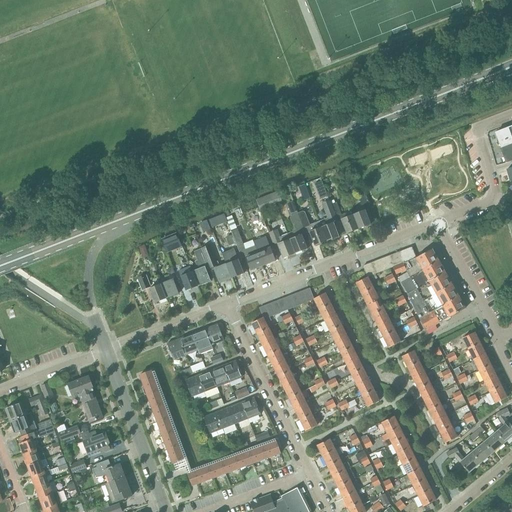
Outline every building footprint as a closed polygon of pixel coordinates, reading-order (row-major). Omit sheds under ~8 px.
[(511,137),(508,129),(496,133),(502,147),(500,148),(505,163),(511,160),(511,137)] [(298,187),(301,196),(308,193),(304,185),(298,187)] [(281,201),(278,192),(256,200),(256,201),(260,209),(281,201)] [(364,210),(353,215),(359,229),(371,224),(366,211),(371,209),(365,192),(358,194),(364,210)] [(327,219),(319,222),(327,241),(339,237),(334,223),(338,222),(331,205),(332,204),(330,201),(322,204),(327,219)] [(332,204),(331,205),(338,222),(341,220),(347,234),(359,229),(353,215),(347,217),(345,213),(342,215),(337,202),(332,204)] [(303,211),(298,213),(301,221),(302,223),(301,223),(306,234),(310,233),(315,246),(327,241),(319,222),(310,225),(305,213),(303,211)] [(293,232),(287,234),(295,254),(307,249),(302,236),(306,234),(301,223),(302,223),(301,221),(298,213),(291,216),(290,219),(294,229),(293,232)] [(262,243),(256,246),(263,265),(275,261),(270,248),(274,246),(272,240),(269,233),(264,221),(259,223),(257,224),(256,225),(256,226),(256,227),(256,228),(262,243)] [(237,229),(231,231),(231,232),(232,232),(233,235),(242,259),(246,257),(251,270),(263,265),(256,246),(245,250),(237,229)] [(278,229),(269,233),(272,240),(274,246),(278,245),(283,258),(295,254),(287,234),(281,237),(278,229)] [(231,232),(226,234),(228,237),(227,237),(236,260),(226,264),(232,278),(244,274),(239,260),(242,259),(233,235),(232,232),(231,232)] [(177,233),(162,239),(167,253),(183,247),(177,233)] [(210,245),(202,248),(202,249),(209,268),(210,268),(211,270),(214,269),(220,283),(232,278),(226,264),(220,266),(218,261),(216,261),(210,245)] [(416,258),(412,247),(406,249),(411,261),(416,258)] [(198,269),(192,271),(198,285),(210,281),(205,269),(209,268),(202,249),(194,252),(198,261),(195,262),(198,269)] [(399,265),(394,267),(396,275),(397,274),(406,271),(407,273),(399,277),(401,282),(439,261),(432,249),(424,254),(416,258),(411,261),(405,263),(399,265)] [(405,263),(411,261),(406,249),(400,252),(405,263)] [(399,265),(405,263),(400,252),(395,254),(399,265)] [(393,267),(394,267),(399,265),(395,254),(389,256),(393,267)] [(385,271),(391,268),(386,257),(380,259),(385,271)] [(375,262),(379,273),(385,271),(380,259),(375,262)] [(407,294),(445,273),(439,261),(401,282),(402,282),(401,283),(407,294)] [(374,275),(379,273),(375,262),(369,264),(374,275)] [(369,277),(374,275),(369,264),(363,266),(368,277),(369,277)] [(190,266),(178,271),(186,290),(198,285),(192,271),(190,266)] [(413,306),(452,284),(445,273),(407,294),(413,306)] [(143,290),(151,287),(146,275),(138,278),(143,290)] [(373,287),(369,277),(368,277),(356,283),(361,293),(373,287)] [(161,284),(166,298),(178,293),(173,279),(161,284)] [(154,303),(166,298),(161,284),(149,289),(154,303)] [(420,318),(459,296),(452,284),(413,306),(420,318)] [(367,304),(379,298),(373,287),(361,293),(367,304)] [(314,300),(314,299),(310,288),(304,291),(309,302),(314,300)] [(303,304),(309,302),(304,291),(298,293),(303,304)] [(297,307),(303,304),(298,293),(292,295),(297,307)] [(314,300),(319,310),(331,304),(326,293),(314,299),(314,300)] [(291,309),(297,307),(292,295),(287,297),(291,309)] [(459,296),(420,318),(426,330),(449,318),(466,309),(459,296)] [(372,315),(384,308),(379,298),(367,304),(372,315)] [(283,299),(278,301),(282,312),(288,310),(283,299)] [(278,301),(272,303),(276,315),(282,312),(278,301)] [(272,303),(266,305),(270,317),(276,315),(272,303)] [(336,315),(331,304),(319,310),(325,321),(336,315)] [(261,307),(259,308),(264,317),(265,319),(270,317),(266,305),(261,307)] [(377,325),(390,319),(384,308),(372,315),(377,325)] [(282,317),(283,321),(292,317),(290,313),(282,317)] [(336,315),(325,321),(330,331),(342,325),(336,315)] [(264,317),(252,323),(257,334),(269,328),(267,323),(271,321),(270,318),(270,317),(265,319),(264,317)] [(383,337),(395,330),(390,319),(377,325),(383,337)] [(205,329),(211,345),(212,345),(224,340),(218,324),(205,329)] [(342,325),(330,331),(336,342),(347,336),(342,325)] [(269,328),(257,334),(263,345),(275,339),(272,333),(269,328)] [(199,350),(198,351),(200,355),(213,350),(212,345),(211,345),(205,329),(193,334),(199,350)] [(395,330),(383,337),(389,348),(401,342),(395,330)] [(468,350),(481,344),(475,332),(463,338),(468,350)] [(180,339),(186,355),(198,351),(199,350),(193,334),(180,339)] [(347,336),(336,342),(341,353),(353,347),(347,336)] [(174,360),(186,355),(180,339),(167,344),(174,360)] [(275,339),(263,345),(268,356),(280,350),(275,339)] [(474,360),(486,354),(481,344),(468,350),(474,360)] [(353,347),(341,353),(346,364),(358,358),(353,347)] [(280,350),(268,356),(273,366),(285,360),(280,350)] [(408,367),(420,361),(414,351),(402,357),(408,367)] [(479,371),(491,365),(486,354),(474,360),(479,371)] [(358,358),(346,364),(352,375),(364,369),(358,358)] [(240,359),(224,366),(230,382),(243,377),(239,368),(243,366),(240,359)] [(285,360),(273,366),(279,377),(291,371),(285,360)] [(413,378),(425,372),(420,361),(408,367),(413,378)] [(484,382),(496,376),(491,365),(479,371),(484,382)] [(224,366),(211,371),(217,387),(230,382),(224,366)] [(352,375),(357,385),(369,379),(364,369),(352,375)] [(147,394),(161,389),(155,371),(153,372),(152,371),(140,375),(147,394)] [(211,371),(198,376),(205,392),(217,387),(211,371)] [(291,371),(279,377),(284,388),(296,382),(291,371)] [(419,389),(431,383),(425,372),(413,378),(419,389)] [(198,376),(186,381),(192,397),(205,392),(198,376)] [(489,392),(501,386),(496,376),(484,382),(489,392)] [(84,393),(92,390),(94,389),(89,377),(68,385),(73,398),(79,395),(80,397),(85,395),(84,393)] [(296,382),(284,388),(289,398),(301,392),(299,387),(304,385),(302,379),(296,382)] [(357,385),(363,396),(374,390),(369,379),(357,385)] [(316,385),(309,388),(312,393),(318,390),(317,389),(325,385),(326,385),(324,381),(323,381),(316,385)] [(424,400),(436,394),(431,383),(419,389),(424,400)] [(46,400),(54,397),(49,384),(41,387),(46,400)] [(501,386),(489,392),(495,404),(507,398),(501,386)] [(244,397),(250,395),(250,394),(247,387),(241,390),(244,397)] [(152,408),(167,403),(161,389),(147,394),(152,408)] [(85,395),(80,397),(90,423),(103,417),(92,390),(84,393),(85,395)] [(363,396),(368,407),(380,401),(374,390),(363,396)] [(301,392),(289,398),(295,410),(307,404),(307,403),(310,401),(308,397),(305,399),(301,392)] [(429,411),(441,405),(436,394),(424,400),(429,411)] [(40,410),(46,408),(41,396),(30,400),(32,407),(38,405),(40,410)] [(242,403),(248,419),(261,414),(255,398),(242,403)] [(348,404),(340,408),(341,411),(342,411),(349,407),(350,409),(357,405),(354,400),(348,404)] [(219,407),(217,401),(209,404),(212,410),(219,407)] [(21,403),(6,409),(11,421),(28,414),(26,409),(24,410),(21,403)] [(157,422),(172,417),(167,403),(152,408),(157,422)] [(236,424),(248,419),(242,403),(229,408),(236,424)] [(307,404),(295,410),(300,420),(312,414),(307,404)] [(435,421),(447,415),(441,405),(429,411),(435,421)] [(46,408),(40,410),(42,416),(48,414),(46,408)] [(223,429),(236,424),(229,408),(217,413),(223,429)] [(504,426),(497,432),(505,442),(511,436),(511,425),(505,417),(510,414),(507,409),(497,414),(500,419),(499,420),(504,426)] [(28,414),(11,421),(16,433),(20,431),(22,437),(26,435),(35,432),(36,431),(38,431),(30,413),(28,414)] [(210,434),(223,429),(217,413),(204,418),(210,434)] [(312,414),(300,420),(306,431),(318,425),(318,424),(321,423),(318,417),(315,419),(312,414)] [(447,415),(435,421),(440,431),(452,425),(449,420),(453,418),(450,414),(447,415)] [(394,416),(382,423),(387,433),(399,427),(394,416)] [(162,435),(177,430),(172,417),(157,422),(162,435)] [(452,425),(440,431),(446,443),(458,437),(452,425)] [(58,433),(61,442),(62,441),(65,440),(74,437),(81,434),(78,426),(58,433)] [(387,433),(382,436),(385,442),(390,439),(392,444),(405,437),(399,427),(387,433)] [(476,432),(480,436),(485,432),(481,427),(476,432)] [(167,449),(182,443),(177,430),(162,435),(167,449)] [(22,443),(19,444),(24,455),(40,449),(38,443),(36,439),(39,438),(36,431),(35,432),(26,435),(22,437),(20,437),(22,443)] [(90,434),(89,431),(81,434),(84,440),(83,441),(88,455),(100,450),(101,453),(110,450),(109,446),(110,446),(106,433),(97,436),(96,432),(90,434)] [(268,431),(261,434),(264,440),(270,437),(268,431)] [(474,441),(480,436),(476,432),(470,436),(474,441)] [(497,432),(486,441),(494,451),(505,442),(497,432)] [(74,437),(65,440),(67,445),(76,442),(74,437)] [(405,437),(392,444),(393,444),(397,454),(410,448),(405,437)] [(261,444),(266,459),(281,453),(275,439),(261,444)] [(330,439),(318,445),(323,456),(335,449),(330,439)] [(486,441),(472,452),(481,462),(494,451),(486,441)] [(173,463),(187,458),(182,443),(167,449),(173,463)] [(253,464),(266,459),(261,444),(247,449),(253,464)] [(335,449),(323,456),(328,466),(341,460),(339,456),(343,453),(340,447),(336,450),(335,449)] [(410,448),(397,454),(398,455),(403,465),(415,458),(410,448)] [(457,448),(447,453),(450,459),(455,456),(460,462),(469,473),(481,462),(472,452),(471,453),(470,451),(466,454),(468,456),(465,459),(460,453),(457,448)] [(40,449),(24,455),(28,466),(41,461),(46,459),(42,449),(40,449)] [(240,469),(253,464),(247,449),(234,454),(240,469)] [(359,464),(362,463),(368,459),(364,451),(355,455),(359,464)] [(225,474),(240,469),(234,454),(220,460),(225,474)] [(64,458),(56,461),(58,467),(66,464),(64,458)] [(197,484),(192,470),(187,458),(173,463),(176,471),(186,467),(193,486),(197,484)] [(415,458),(403,465),(408,475),(421,469),(415,458)] [(41,461),(28,466),(32,477),(50,470),(46,459),(41,461)] [(71,465),(70,466),(73,473),(81,470),(86,468),(87,468),(84,460),(71,465)] [(105,476),(108,483),(125,477),(120,464),(112,467),(109,460),(96,465),(97,467),(93,469),(96,478),(103,476),(107,475),(107,476),(105,476)] [(212,479),(225,474),(220,460),(207,464),(212,479)] [(341,460),(328,466),(333,477),(346,470),(350,469),(351,468),(348,462),(343,465),(341,460)] [(197,484),(212,479),(207,464),(192,470),(197,484)] [(346,470),(333,477),(338,487),(351,481),(355,479),(350,469),(346,470)] [(408,475),(404,477),(406,482),(410,480),(413,486),(426,479),(421,469),(408,475)] [(50,470),(32,477),(36,488),(50,483),(47,476),(52,474),(50,470)] [(106,484),(109,494),(113,503),(132,496),(125,477),(108,483),(106,484)] [(426,479),(413,486),(418,496),(419,496),(431,490),(426,479)] [(351,481),(338,487),(344,498),(356,491),(351,481)] [(50,483),(36,488),(40,499),(54,494),(50,483)] [(74,485),(68,488),(71,494),(77,491),(76,489),(74,485)] [(309,511),(298,488),(281,496),(283,500),(274,504),(271,495),(250,503),(253,511),(309,511)] [(431,490),(419,496),(426,511),(431,510),(430,509),(434,508),(434,507),(432,503),(428,505),(431,503),(436,501),(431,490)] [(356,491),(344,498),(349,508),(361,502),(356,491)] [(54,494),(40,499),(44,510),(58,505),(62,503),(59,492),(54,494)] [(398,508),(403,503),(400,500),(395,504),(398,508)] [(378,501),(371,508),(374,511),(379,511),(384,508),(378,501)] [(366,511),(361,502),(349,508),(350,511),(366,511)] [(403,503),(398,508),(401,511),(406,507),(403,503)]
